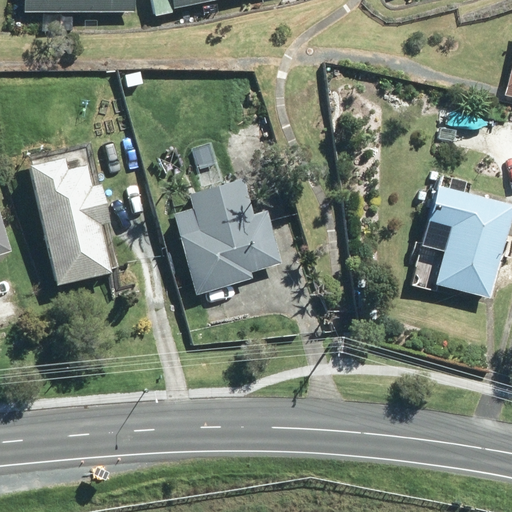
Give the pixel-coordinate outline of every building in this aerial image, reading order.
[(24,0),(25,15),(78,16),(77,0),(24,0)] [(77,0),(78,16),(137,16),(136,0),(77,0)] [(152,0),(156,18),(174,15),(173,11),(230,0),(152,0)] [(256,4),(244,7),(245,15),(258,12),(256,4)] [(511,45),(500,97),(511,100),(511,45)] [(35,168),(29,169),(58,288),(111,275),(110,269),(85,167),(69,171),(66,160),(35,168)] [(177,218),(198,298),(255,282),(253,276),(285,268),(271,215),(257,218),(248,184),(192,199),(196,213),(177,218)] [(504,208),(424,190),(416,224),(440,229),(427,287),(483,300),(504,208)] [(0,256),(14,252),(0,207),(0,256)]
